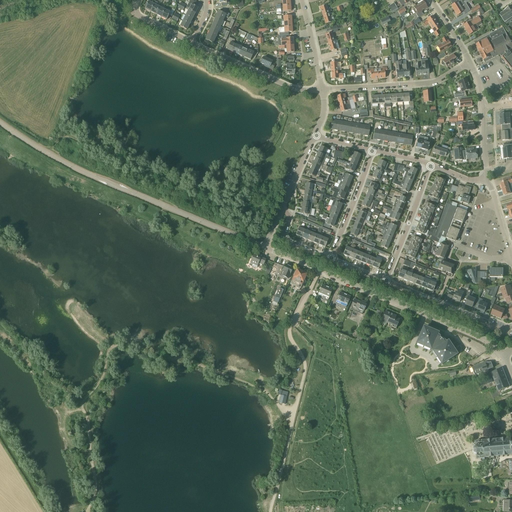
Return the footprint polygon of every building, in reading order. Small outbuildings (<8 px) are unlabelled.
[(190,0),(186,9),(188,10),(195,14),(198,8),(195,7),(197,3),(191,0),(190,0)] [(460,1),(457,2),(455,0),(452,0),(450,2),(453,5),(451,6),(454,11),(465,4),(470,1),(469,0),(462,0),(463,2),(461,3),(460,1)] [(150,11),(154,4),(148,2),(145,9),(150,11)] [(423,15),(421,12),(427,8),(423,2),(412,9),(413,10),(413,11),(415,14),(416,14),(418,18),(423,15)] [(156,14),(159,7),(154,4),(150,11),(156,14)] [(454,11),(457,15),(468,8),(465,4),(454,11)] [(329,14),(326,5),(320,7),(323,16),(329,14)] [(480,8),(478,5),(471,10),(473,13),(480,8)] [(161,17),(165,10),(159,7),(156,14),(161,17)] [(401,17),(406,14),(404,12),(406,11),(404,8),(398,11),(401,17)] [(170,13),(165,10),(161,17),(167,20),(169,15),(171,16),(174,11),(172,10),(170,13)] [(192,19),(195,14),(188,10),(185,16),(192,19)] [(229,14),(226,13),(225,14),(218,11),(216,17),(223,20),(225,17),(228,18),(229,14)] [(504,11),(500,14),(506,24),(511,21),(504,11)] [(323,16),(325,24),(331,22),(329,14),(323,16)] [(190,25),(192,19),(185,16),(183,21),(190,25)] [(437,22),(432,16),(426,20),(422,23),(425,26),(428,24),(430,27),(437,22)] [(221,26),(223,20),(216,17),(213,23),(221,26)] [(463,26),(466,31),(475,25),(481,21),(478,17),(463,26)] [(187,30),(190,25),(183,21),(180,27),(187,30)] [(466,31),(469,35),(479,29),(478,27),(482,24),(481,22),(481,21),(475,25),(466,31)] [(436,37),(440,35),(438,31),(441,29),(437,22),(430,27),(436,37)] [(218,32),(221,26),(213,23),(211,29),(218,32)] [(485,63),(500,55),(502,58),(501,58),(502,60),(500,62),(502,65),(505,63),(511,71),(511,44),(503,27),(489,35),(474,43),(485,63)] [(215,38),(218,32),(211,29),(208,34),(215,38)] [(325,35),(328,43),(334,41),(334,42),(336,41),(335,38),(333,39),(331,33),(325,35)] [(213,43),(215,38),(208,34),(206,40),(213,43)] [(233,52),(235,48),(236,45),(233,44),(235,40),(229,37),(225,47),(228,48),(227,50),(233,52)] [(286,38),(286,39),(281,39),(281,44),(278,44),(279,46),(281,46),(293,45),(293,41),(294,41),(294,39),(293,39),(293,38),(286,38)] [(448,41),(447,41),(445,38),(442,40),(443,43),(438,46),(441,52),(451,47),(448,41)] [(334,41),(328,43),(331,52),(337,50),(334,42),(334,41)] [(239,55),(242,48),(236,45),(235,48),(233,52),(239,55)] [(245,57),(248,50),(242,48),(239,55),(245,57)] [(248,50),(245,57),(250,60),(254,53),(248,50)] [(454,57),(453,54),(443,61),(442,62),(441,62),(441,63),(441,64),(442,65),(443,65),(444,65),(445,65),(447,68),(454,63),(453,62),(456,60),(457,60),(457,59),(457,58),(457,57),(456,57),(456,56),(455,56),(455,57),(454,57)] [(266,59),(263,57),(263,58),(262,58),(261,60),(262,61),(260,63),(267,66),(266,67),(272,70),(275,64),(272,63),(272,62),(269,60),(269,59),(267,58),(266,59)] [(421,63),(423,75),(429,74),(428,62),(427,63),(427,59),(421,60),(421,63)] [(402,63),(401,62),(396,62),(397,64),(395,64),(397,78),(403,77),(402,63)] [(403,77),(410,77),(409,65),(406,65),(406,62),(402,63),(403,77)] [(416,76),(423,75),(421,63),(414,64),(416,76)] [(294,75),(295,64),(286,64),(286,74),(294,75)] [(378,79),(385,78),(385,72),(387,72),(387,66),(381,67),(381,71),(377,71),(378,79)] [(377,71),(373,71),(373,69),(367,70),(368,73),(370,73),(371,79),(378,79),(377,71)] [(337,71),(331,71),(332,79),(343,79),(343,74),(337,74),(337,71)] [(467,97),(465,91),(470,89),(467,79),(458,82),(462,92),(461,93),(454,94),(454,98),(467,97)] [(495,88),(488,93),(491,97),(498,92),(495,88)] [(424,103),(432,102),(431,91),(423,91),(424,103)] [(339,104),(345,102),(344,99),(346,98),(345,94),(337,96),(339,104)] [(460,107),(472,106),(471,99),(459,101),(460,107)] [(341,112),(351,110),(349,101),(345,102),(339,104),(341,112)] [(501,124),(501,125),(510,124),(510,118),(511,117),(511,112),(509,113),(500,114),(500,116),(499,116),(499,118),(501,118),(501,121),(500,122),(500,124),(501,124)] [(338,130),(340,121),(332,120),(330,129),(338,130)] [(345,132),(347,122),(340,121),(338,130),(345,132)] [(353,133),(355,124),(347,122),(345,132),(353,133)] [(368,136),(371,123),(369,123),(368,126),(362,125),(361,135),(368,136)] [(361,135),(362,125),(355,124),(353,133),(361,135)] [(381,140),(382,131),(375,129),(373,139),(381,140)] [(511,129),(502,130),(502,132),(502,141),(508,140),(508,138),(511,138),(511,129)] [(388,142),(390,132),(382,131),(381,140),(388,142)] [(396,143),(398,133),(390,132),(388,142),(396,143)] [(403,144),(405,135),(398,133),(396,143),(403,144)] [(411,146),(413,136),(405,135),(403,144),(411,146)] [(415,147),(421,149),(424,141),(421,141),(421,139),(418,138),(417,140),(415,147)] [(421,149),(428,151),(430,141),(427,140),(428,139),(425,138),(424,141),(421,149)] [(507,162),(511,161),(511,144),(510,145),(510,143),(504,143),(504,146),(503,146),(504,159),(507,159),(507,162)] [(441,149),(439,155),(445,157),(448,147),(442,145),(441,146),(441,149)] [(324,155),(328,156),(330,151),(327,149),(321,146),(318,152),(324,155)] [(439,155),(441,149),(434,147),(432,153),(439,155)] [(460,150),(460,148),(453,149),(455,161),(462,160),(462,159),(466,158),(466,159),(478,158),(476,149),(474,149),(474,148),(465,149),(460,150)] [(328,156),(324,155),(318,152),(316,158),(324,161),(326,158),(329,160),(331,158),(328,156)] [(358,161),(360,155),(354,153),(353,155),(350,154),(349,157),(352,158),(358,161)] [(327,169),(328,167),(323,165),(324,161),(316,158),(313,163),(319,166),(327,169)] [(338,159),(337,162),(346,165),(345,168),(347,169),(354,172),(356,166),(350,164),(338,159)] [(384,169),(386,170),(388,164),(380,161),(377,166),(384,169)] [(327,169),(319,166),(313,163),(311,168),(317,171),(318,168),(321,170),(321,169),(326,171),(327,169)] [(377,166),(375,172),(381,174),(383,175),(385,172),(389,174),(390,171),(386,170),(384,169),(377,166)] [(321,173),(317,171),(311,168),(308,174),(314,177),(315,175),(319,176),(321,173)] [(415,176),(417,170),(411,168),(410,171),(405,169),(404,171),(406,172),(408,173),(415,176)] [(383,175),(381,174),(375,172),(373,177),(375,178),(374,181),(380,183),(382,178),(387,180),(388,177),(383,175)] [(415,176),(408,173),(406,172),(404,178),(412,181),(415,176)] [(338,177),(344,180),(350,183),(353,177),(346,174),(346,175),(344,173),(342,177),(339,175),(338,177)] [(340,181),(339,185),(348,188),(350,183),(344,180),(338,177),(337,180),(340,181)] [(510,187),(509,187),(508,185),(511,184),(511,181),(511,177),(503,179),(504,183),(501,184),(502,189),(510,187)] [(399,179),(398,182),(410,187),(412,181),(404,178),(402,181),(399,179)] [(435,179),(434,182),(443,186),(445,181),(435,178),(435,179)] [(408,192),(410,187),(398,182),(394,180),(393,183),(400,186),(400,187),(402,188),(401,192),(405,194),(406,192),(408,192)] [(441,190),(443,186),(434,182),(433,184),(432,187),(441,190)] [(369,189),(375,191),(378,186),(371,183),(369,189)] [(339,185),(338,188),(334,186),(333,188),(333,189),(339,191),(346,194),(348,188),(339,185)] [(452,186),(451,189),(450,192),(455,194),(455,196),(458,197),(458,195),(459,194),(456,193),(458,188),(452,186)] [(458,188),(456,193),(459,194),(462,195),(466,196),(468,189),(458,186),(458,188)] [(430,191),(439,195),(441,190),(432,187),(430,191)] [(502,189),(504,195),(510,194),(509,190),(510,190),(510,187),(502,189)] [(333,188),(331,191),(334,192),(332,198),(340,201),(341,199),(343,199),(346,194),(339,191),(333,189),(333,188)] [(380,196),(381,194),(377,192),(375,191),(369,189),(367,194),(373,197),(375,198),(377,195),(380,196)] [(440,195),(439,195),(430,191),(429,193),(430,193),(429,196),(432,198),(431,201),(437,203),(440,195)] [(371,202),(373,197),(367,194),(364,200),(371,202)] [(313,197),(304,195),(303,201),(312,203),(317,204),(317,201),(313,201),(313,197)] [(466,196),(462,195),(460,202),(468,204),(470,198),(466,196)] [(392,199),(404,204),(407,199),(400,196),(399,199),(397,198),(396,198),(393,197),(392,199)] [(402,210),(404,204),(392,199),(391,201),(395,203),(393,206),(402,210)] [(376,207),(377,205),(373,203),(371,202),(364,200),(362,206),(368,208),(371,209),(372,206),(376,207)] [(336,202),(333,201),(331,206),(340,210),(342,204),(336,202)] [(424,208),(433,212),(435,213),(438,205),(432,202),(430,205),(426,204),(424,208)] [(440,236),(455,242),(466,212),(446,204),(434,237),(439,239),(440,236)] [(338,216),(340,210),(331,206),(329,212),(338,216)] [(393,206),(392,209),(385,207),(384,209),(387,210),(400,215),(402,210),(393,206)] [(424,210),(423,213),(431,216),(433,212),(424,208),(423,210),(424,210)] [(397,221),(400,215),(387,210),(386,212),(390,214),(389,217),(391,218),(397,221)] [(360,211),(357,217),(364,220),(366,220),(366,221),(368,217),(369,217),(371,213),(367,212),(366,214),(360,211)] [(335,221),(338,216),(329,212),(331,213),(329,219),(335,221)] [(430,221),(431,216),(423,213),(422,212),(421,214),(422,214),(421,217),(430,221)] [(372,225),(372,223),(366,221),(366,220),(364,220),(357,217),(355,223),(361,225),(364,226),(365,223),(372,225)] [(419,222),(428,225),(430,221),(421,217),(420,217),(420,219),(419,222)] [(324,223),(323,226),(329,229),(330,226),(333,227),(335,221),(329,219),(327,218),(326,220),(324,223)] [(417,226),(426,230),(428,225),(419,222),(418,222),(418,223),(417,226)] [(366,231),(363,229),(364,226),(361,225),(355,223),(353,228),(359,231),(362,232),(365,233),(366,231)] [(396,227),(390,224),(388,223),(387,226),(383,225),(382,227),(394,232),(396,227)] [(424,235),(424,234),(426,235),(428,231),(426,230),(417,226),(416,228),(415,231),(424,235)] [(392,238),(394,232),(382,227),(381,229),(385,231),(383,234),(386,235),(392,238)] [(302,238),(305,230),(299,228),(296,235),(302,238)] [(353,228),(350,234),(357,236),(358,233),(361,235),(362,232),(359,231),(353,228)] [(311,232),(305,230),(302,238),(308,240),(311,231),(311,232)] [(313,242),(316,235),(314,234),(315,231),(312,230),(311,231),(308,240),(313,242)] [(392,238),(386,235),(383,234),(382,237),(378,236),(377,238),(381,240),(383,241),(390,243),(392,238)] [(319,245),(322,237),(316,235),(313,242),(319,245)] [(428,245),(427,246),(421,243),(422,240),(423,238),(418,236),(417,239),(413,237),(412,238),(412,239),(411,241),(420,245),(427,248),(429,249),(430,245),(428,245)] [(325,247),(328,240),(322,237),(319,245),(325,247)] [(387,249),(390,243),(383,241),(381,246),(387,249)] [(411,243),(409,246),(418,249),(420,245),(411,241),(410,243),(411,243)] [(445,260),(449,247),(440,243),(438,248),(437,247),(435,251),(437,252),(435,256),(439,258),(438,260),(441,261),(442,259),(445,260)] [(416,254),(418,249),(409,246),(408,247),(409,248),(408,250),(416,254)] [(352,249),(346,247),(343,254),(349,257),(352,249)] [(355,259),(358,252),(352,249),(349,257),(355,259)] [(406,255),(410,257),(409,260),(416,262),(419,255),(416,254),(408,250),(407,250),(406,252),(407,252),(406,255)] [(361,262),(364,254),(358,252),(355,259),(361,262)] [(261,257),(262,256),(258,254),(256,257),(253,256),(250,264),(257,267),(259,264),(263,266),(266,259),(261,257)] [(366,264),(369,257),(364,254),(361,262),(366,264)] [(372,266),(375,259),(369,257),(366,264),(372,266)] [(378,269),(381,261),(375,259),(372,266),(378,269)] [(453,275),(455,269),(453,268),(454,265),(444,261),(445,260),(442,259),(441,261),(438,269),(442,271),(442,273),(446,274),(446,272),(453,275)] [(290,274),(293,268),(285,265),(282,271),(290,274)] [(408,270),(402,267),(398,277),(404,279),(407,272),(408,270)] [(503,278),(503,269),(494,269),(494,268),(490,267),(490,275),(487,275),(487,281),(490,281),(495,281),(495,278),(503,278)] [(478,284),(481,284),(481,278),(487,279),(487,272),(477,272),(477,269),(476,269),(467,271),(471,279),(474,284),(477,284),(478,284)] [(299,290),(306,274),(297,270),(290,286),(299,290)] [(410,282),(413,274),(407,272),(404,279),(410,282)] [(415,284),(418,277),(413,274),(410,282),(415,284)] [(421,286),(424,279),(418,277),(415,284),(421,286)] [(427,289),(430,281),(424,279),(421,286),(427,289)] [(427,289),(433,291),(437,281),(431,279),(430,281),(427,289)] [(329,297),(332,289),(322,285),(318,293),(317,296),(318,297),(319,297),(319,298),(320,299),(321,300),(323,301),(325,301),(327,301),(328,300),(329,297)] [(271,305),(276,307),(283,290),(279,288),(271,305)] [(472,307),(476,299),(469,297),(471,290),(468,289),(465,298),(468,299),(465,305),(472,307)] [(464,292),(458,290),(457,292),(456,292),(455,295),(454,298),(453,299),(460,302),(464,292)] [(346,308),(350,297),(340,292),(337,300),(336,302),(336,303),(335,304),(336,305),(337,304),(337,305),(338,306),(338,307),(342,308),(343,308),(345,308),(346,308)] [(476,304),(479,306),(478,309),(480,311),(480,312),(483,313),(484,312),(487,304),(485,303),(486,301),(479,298),(476,304)] [(363,312),(366,305),(365,305),(366,303),(361,301),(361,302),(354,299),(351,307),(350,310),(349,309),(346,316),(355,320),(358,313),(362,314),(363,312)] [(496,317),(500,308),(495,306),(491,315),(496,317)] [(505,315),(503,314),(505,310),(500,308),(496,317),(501,319),(501,318),(505,320),(508,319),(507,314),(505,315)] [(395,318),(396,316),(385,311),(383,316),(382,315),(379,322),(386,325),(387,323),(392,326),(391,327),(396,329),(400,320),(395,318)] [(443,364),(458,354),(448,340),(445,341),(444,341),(444,340),(441,337),(440,337),(441,334),(425,327),(418,344),(418,343),(432,349),(435,351),(434,351),(443,364),(442,364),(443,364)] [(475,375),(494,368),(491,362),(486,363),(472,368),(475,375)] [(496,382),(507,378),(504,368),(492,373),(496,382)] [(500,391),(511,387),(507,378),(496,382),(500,391)] [(511,443),(511,444),(511,438),(483,441),(476,441),(476,446),(474,449),(475,452),(477,454),(478,459),(507,456),(507,457),(508,456),(511,456),(511,455),(511,452),(511,449),(511,443)] [(511,473),(511,461),(502,462),(502,467),(506,467),(506,469),(508,469),(509,475),(511,475),(510,473),(511,473)] [(511,511),(511,501),(502,501),(501,511),(511,511)]
